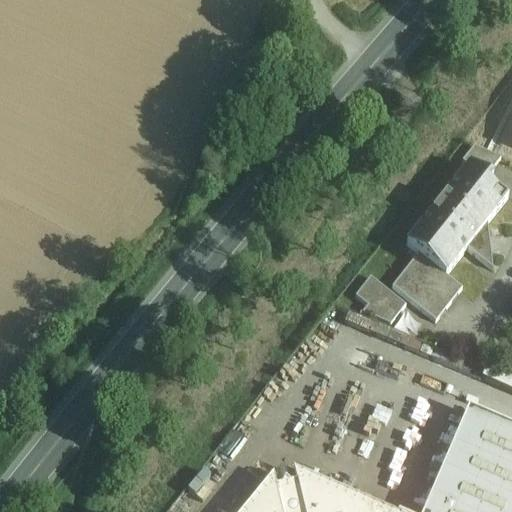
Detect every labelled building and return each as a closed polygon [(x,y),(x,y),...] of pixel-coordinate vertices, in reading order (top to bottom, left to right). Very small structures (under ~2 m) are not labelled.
[(501,161),(474,150),(462,164),(468,169),(484,182),(501,161)] [(468,169),(406,247),(418,257),(445,278),(446,278),(466,252),(492,273),(487,226),(508,200),(484,182),(468,169)] [(418,257),(392,290),(410,304),(435,325),(462,291),(446,278),(445,278),(418,257)] [(405,308),(370,280),(355,299),(367,309),(362,315),(390,327),(405,308)] [(511,511),(511,443),(464,423),(425,511),(511,511)] [(380,511),(302,478),(300,484),(270,492),(265,488),(245,511),(380,511)]
